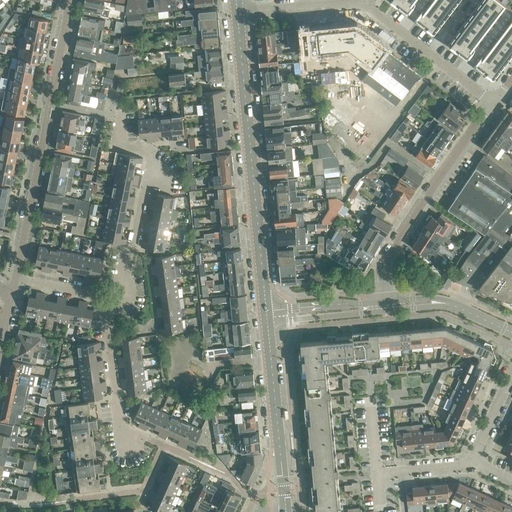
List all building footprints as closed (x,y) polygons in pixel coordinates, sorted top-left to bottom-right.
[(105,2),(96,0),(84,0),(83,10),(84,10),(83,14),(97,16),(98,13),(101,13),(101,15),(108,17),(109,10),(103,8),(105,2)] [(127,0),(125,15),(172,10),(171,2),(176,1),(175,0),(153,0),(155,7),(147,8),(146,0),(127,0)] [(389,0),(407,13),(415,19),(425,27),(434,33),(452,9),(458,0),(389,0)] [(481,0),(463,24),(448,44),(456,51),(465,57),(475,65),(481,70),(493,79),(511,54),(511,10),(504,5),(498,0),(481,0)] [(193,19),(218,17),(217,7),(182,11),(183,16),(190,15),(190,19),(193,19)] [(125,16),(124,22),(124,26),(139,26),(137,14),(125,16)] [(101,19),(82,15),(80,24),(102,29),(107,30),(108,26),(100,25),(101,19)] [(30,16),(28,27),(46,31),(48,20),(30,16)] [(193,19),(181,20),(181,25),(191,24),(192,29),(193,29),(219,26),(218,17),(193,19)] [(100,38),(102,29),(80,24),(78,33),(100,38)] [(122,33),(122,34),(139,33),(139,26),(124,26),(122,33)] [(177,40),(183,40),(220,36),(219,26),(193,29),(194,34),(190,34),(177,36),(177,40)] [(372,66),(385,48),(356,26),(302,32),(305,53),(349,48),(372,66)] [(44,42),(46,31),(28,27),(26,38),(44,42)] [(288,42),(295,41),(294,31),(287,31),(288,38),(288,42)] [(275,32),(256,34),(257,45),(276,43),(275,32)] [(220,36),(183,40),(183,45),(194,44),(195,48),(221,45),(220,36)] [(102,42),(77,37),(75,49),(74,55),(97,60),(116,63),(117,56),(118,54),(102,52),(101,48),(102,42)] [(26,38),(24,49),(41,52),(44,42),(26,38)] [(257,45),(258,55),(277,54),(276,48),(282,47),(281,43),(276,43),(257,45)] [(133,51),(133,49),(131,47),(125,48),(125,44),(120,45),(119,54),(132,54),(133,51)] [(205,55),(198,56),(198,60),(222,58),(221,47),(205,49),(205,55)] [(24,49),(22,59),(35,62),(39,63),(41,52),(24,49)] [(385,49),(362,80),(396,105),(405,94),(406,94),(409,91),(408,90),(419,74),(385,49)] [(277,54),(258,55),(260,66),(278,64),(277,54)] [(73,59),(71,70),(91,74),(92,70),(95,71),(97,60),(74,55),(73,59)] [(120,56),(117,56),(116,63),(115,68),(115,69),(130,68),(129,55),(126,55),(120,56)] [(35,62),(22,59),(18,58),(16,69),(33,72),(35,62)] [(223,69),(222,58),(198,60),(200,71),(223,69)] [(260,68),(261,84),(277,83),(288,82),(287,75),(278,76),(278,69),(275,69),(275,67),(260,68)] [(10,68),(8,78),(31,83),(33,72),(16,69),(10,68)] [(114,71),(107,69),(106,76),(113,78),(114,74),(114,71)] [(206,83),(224,81),(223,69),(200,71),(194,72),(195,77),(206,76),(206,83)] [(90,78),(91,74),(71,70),(69,81),(84,84),(89,85),(91,85),(92,78),(90,78)] [(170,85),(186,83),(185,73),(169,75),(170,85)] [(5,89),(11,90),(29,94),(31,83),(8,78),(5,89)] [(119,80),(116,90),(121,92),(124,81),(119,80)] [(89,85),(84,84),(69,81),(67,91),(85,95),(87,95),(89,85)] [(277,83),(261,84),(262,95),(272,94),(273,102),(300,99),(300,94),(294,94),(294,91),(288,91),(288,82),(277,83)] [(427,96),(432,89),(427,86),(422,92),(427,96)] [(108,89),(102,88),(101,93),(97,92),(96,97),(106,99),(108,89)] [(3,100),(9,101),(27,104),(29,94),(11,90),(5,89),(3,100)] [(225,90),(202,93),(203,104),(220,102),(220,96),(226,96),(225,90)] [(87,95),(85,95),(67,91),(64,102),(80,105),(81,101),(89,102),(90,96),(87,95)] [(361,109),(337,91),(323,109),(347,127),(345,130),(347,131),(346,133),(349,136),(358,125),(352,120),(361,109)] [(96,108),(104,110),(106,99),(98,98),(96,108)] [(25,115),(27,104),(9,101),(7,112),(25,115)] [(203,104),(204,115),(227,113),(227,108),(221,109),(220,102),(203,104)] [(264,114),(282,113),(288,112),(296,110),(295,107),(287,108),(287,102),(263,105),(264,114)] [(419,107),(414,103),(408,112),(413,115),(419,107)] [(438,119),(454,131),(462,120),(456,116),(460,111),(450,103),(438,119)] [(305,114),(304,108),(296,110),(288,112),(282,113),(264,114),(265,125),(269,125),(283,124),(283,119),(289,118),(289,117),(298,116),(305,114)] [(503,115),(500,118),(511,126),(511,112),(508,109),(507,110),(505,110),(503,113),(503,115)] [(81,114),(63,111),(61,121),(79,124),(81,114)] [(227,113),(204,115),(205,126),(222,124),(222,118),(228,117),(227,113)] [(184,133),(182,115),(170,117),(173,140),(177,139),(177,133),(184,133)] [(6,116),(4,127),(22,130),(24,119),(6,116)] [(406,116),(402,122),(407,125),(411,120),(406,116)] [(95,118),(93,127),(101,128),(103,128),(104,119),(95,117),(95,118)] [(170,117),(160,118),(161,135),(168,134),(168,140),(173,140),(170,117)] [(149,119),(151,142),(156,142),(155,136),(161,135),(160,118),(149,119)] [(427,121),(425,124),(427,126),(448,140),(453,133),(434,118),(431,123),(427,121)] [(496,125),(494,128),(507,138),(511,140),(511,126),(500,118),(500,120),(498,120),(496,123),(496,125)] [(147,142),(151,142),(149,119),(138,120),(139,137),(146,136),(147,142)] [(85,125),(79,124),(61,121),(59,131),(77,134),(78,129),(84,131),(85,125)] [(399,126),(404,130),(407,125),(402,122),(399,126)] [(205,126),(206,136),(229,134),(229,130),(223,130),(222,124),(205,126)] [(283,126),(265,128),(266,138),(291,136),(290,131),(284,132),(283,126)] [(20,141),(22,130),(4,127),(2,137),(20,141)] [(423,136),(442,149),(448,140),(428,127),(423,136)] [(489,134),(487,137),(501,146),(506,151),(509,147),(503,143),(507,138),(494,128),(493,129),(491,129),(489,132),(489,134)] [(396,130),(389,139),(396,143),(402,135),(396,130)] [(77,134),(59,131),(57,139),(83,145),(83,140),(76,138),(77,134)] [(326,143),(325,133),(312,134),(314,144),(317,144),(326,143)] [(224,139),(230,139),(229,134),(206,136),(207,148),(224,146),(224,139)] [(415,143),(436,157),(442,149),(423,136),(421,134),(415,143)] [(0,147),(17,151),(20,141),(2,137),(0,136),(0,147)] [(267,149),(284,147),(285,147),(285,142),(291,141),(291,136),(266,138),(267,149)] [(480,146),(494,156),(501,146),(487,137),(486,138),(484,138),(482,141),(483,143),(480,146)] [(81,150),(83,145),(57,139),(55,149),(73,153),(74,149),(81,150)] [(317,144),(319,158),(322,157),(335,156),(335,155),(326,143),(317,144)] [(411,154),(430,166),(436,157),(415,143),(411,149),(413,151),(411,154)] [(89,156),(95,157),(97,147),(91,146),(89,156)] [(284,147),(284,151),(268,152),(269,162),(293,160),(291,146),(285,147),(284,147)] [(0,158),(15,162),(17,151),(0,147),(0,158)] [(404,166),(408,160),(390,148),(386,154),(404,166)] [(217,164),(232,163),(231,151),(216,152),(201,153),(201,160),(217,159),(217,164)] [(72,157),(54,153),(52,163),(56,164),(70,167),(74,167),(77,168),(79,158),(72,157)] [(119,153),(117,164),(134,168),(136,162),(141,163),(142,158),(119,153)] [(511,174),(484,154),(475,168),(511,192),(511,174)] [(322,157),(323,168),(339,166),(338,161),(336,156),(335,156),(322,157)] [(314,174),(324,173),(323,168),(322,157),(319,158),(312,158),(314,174)] [(0,158),(0,169),(13,173),(15,162),(0,158)] [(87,170),(93,171),(95,161),(88,160),(87,170)] [(278,167),(269,167),(270,178),(287,177),(294,176),(293,160),(278,162),(278,167)] [(74,167),(70,167),(56,164),(52,163),(50,172),(54,173),(56,174),(68,176),(72,177),(74,167)] [(212,176),(219,175),(233,174),(232,163),(217,164),(218,170),(212,170),(212,176)] [(133,174),(134,168),(117,164),(115,175),(138,180),(139,175),(133,174)] [(324,177),(340,176),(339,166),(323,168),(324,173),(324,177)] [(416,187),(423,177),(408,167),(401,177),(416,187)] [(511,192),(475,168),(447,209),(484,234),(485,233),(511,198),(511,192)] [(0,181),(11,184),(13,173),(0,169),(0,181)] [(72,182),(67,181),(68,176),(50,172),(48,182),(71,187),(72,182)] [(209,187),(234,185),(233,174),(219,175),(212,176),(213,181),(209,181),(209,187)] [(115,175),(113,186),(130,189),(131,183),(137,184),(138,180),(115,175)] [(371,181),(363,176),(360,179),(363,181),(369,185),(371,181)] [(270,178),(272,192),(288,190),(295,190),(294,181),(297,180),(297,178),(287,179),(287,177),(270,178)] [(340,178),(325,180),(325,188),(341,187),(340,178)] [(83,189),(91,191),(93,181),(88,180),(85,179),(83,189)] [(357,189),(363,181),(360,179),(354,187),(357,189)] [(392,188),(408,199),(414,189),(399,179),(395,184),(387,179),(384,183),(392,188)] [(70,192),(71,187),(48,182),(47,192),(64,195),(65,191),(70,192)] [(0,194),(8,197),(11,187),(0,184),(0,194)] [(381,206),(396,216),(403,207),(387,197),(380,192),(369,185),(367,188),(384,201),(381,206)] [(113,186),(111,196),(134,201),(135,196),(129,195),(130,189),(113,186)] [(207,194),(207,199),(235,196),(235,187),(218,189),(218,193),(207,194)] [(342,195),(341,187),(325,188),(326,197),(342,195)] [(404,205),(408,199),(392,188),(387,197),(403,207),(404,205)] [(272,192),(273,204),(289,202),(301,201),(307,200),(306,195),(300,195),(295,195),(295,190),(288,190),(272,192)] [(75,204),(73,214),(86,217),(89,202),(89,201),(84,201),(46,193),(44,204),(60,207),(61,201),(75,204)] [(0,204),(6,206),(8,197),(0,194),(0,204)] [(156,201),(150,199),(149,204),(172,209),(175,197),(158,194),(156,201)] [(133,205),(134,201),(111,196),(109,207),(126,210),(127,204),(133,205)] [(235,196),(207,199),(199,199),(199,204),(219,202),(219,206),(236,204),(235,196)] [(331,224),(339,213),(344,205),(345,204),(337,198),(330,199),(331,208),(322,220),(322,223),(323,223),(323,224),(331,224)] [(511,198),(485,233),(511,253),(511,198)] [(289,202),(273,204),(274,215),(291,213),(290,207),(302,206),(301,201),(289,202)] [(155,209),(153,216),(170,219),(172,209),(149,204),(149,208),(155,209)] [(210,211),(210,216),(237,213),(236,204),(219,206),(220,210),(210,211)] [(344,217),(349,209),(344,205),(339,213),(344,217)] [(109,207),(107,217),(130,222),(130,217),(125,216),(126,210),(109,207)] [(365,224),(384,235),(391,225),(387,223),(382,220),(385,215),(374,207),(370,213),(372,214),(365,224)] [(73,214),(43,209),(41,220),(59,223),(60,218),(77,222),(76,226),(72,225),(71,232),(72,233),(83,235),(86,217),(73,214)] [(221,224),(238,223),(237,213),(210,216),(211,221),(221,220),(221,224)] [(302,219),(291,220),(291,213),(274,215),(275,227),(292,225),(302,224),(302,219)] [(429,222),(427,224),(443,235),(447,237),(454,225),(451,222),(440,215),(437,220),(430,215),(427,221),(429,222)] [(152,222),(146,221),(145,225),(168,230),(170,219),(153,216),(152,222)] [(129,226),(130,222),(107,217),(104,228),(122,231),(123,225),(129,226)] [(379,244),(384,235),(365,224),(362,222),(359,226),(364,229),(362,234),(364,235),(379,244)] [(327,229),(328,224),(307,225),(307,233),(310,233),(310,230),(327,229)] [(424,226),(422,230),(423,231),(422,231),(422,232),(440,244),(442,240),(444,241),(449,244),(452,240),(447,237),(443,235),(427,224),(425,227),(424,226)] [(166,240),(168,230),(145,225),(144,229),(150,231),(149,237),(166,240)] [(212,238),(239,235),(238,225),(220,226),(221,231),(214,232),(214,233),(202,234),(203,238),(212,238)] [(338,225),(336,228),(347,236),(355,242),(374,253),(379,244),(364,235),(363,237),(362,236),(359,240),(357,238),(338,225)] [(275,229),(277,246),(296,244),(303,244),(306,244),(304,227),(279,229),(275,229)] [(102,239),(107,240),(125,244),(126,239),(120,237),(122,231),(104,228),(102,239)] [(329,237),(336,242),(342,233),(335,228),(329,237)] [(460,244),(468,250),(471,249),(481,235),(472,228),(460,244)] [(417,239),(437,252),(439,249),(437,247),(440,244),(422,232),(421,232),(418,236),(419,236),(417,239)] [(511,253),(485,233),(484,234),(469,253),(453,277),(452,280),(511,301),(511,253)] [(240,245),(239,235),(212,238),(212,242),(215,242),(222,242),(222,247),(240,245)] [(164,251),(166,240),(149,237),(148,243),(142,242),(141,247),(159,250),(164,251)] [(415,241),(412,245),(413,246),(412,247),(425,255),(428,251),(441,260),(443,256),(437,252),(417,239),(416,242),(415,241)] [(94,247),(105,249),(107,242),(96,240),(94,247)] [(347,248),(354,253),(368,262),(374,253),(355,242),(352,240),(347,248)] [(303,244),(296,244),(277,246),(278,256),(294,255),(293,250),(304,249),(303,244)] [(41,270),(45,271),(50,248),(39,246),(35,263),(42,265),(41,270)] [(60,251),(56,250),(50,248),(45,271),(50,272),(51,266),(57,268),(60,251)] [(459,256),(462,258),(467,251),(462,248),(457,255),(459,256)] [(227,261),(242,259),(241,249),(217,251),(217,256),(222,255),(222,262),(223,261),(227,261)] [(71,253),(60,251),(57,268),(63,269),(62,275),(66,276),(71,253)] [(72,271),(78,272),(82,255),(71,253),(66,276),(71,276),(72,271)] [(363,270),(368,262),(354,253),(350,258),(346,255),(345,258),(338,254),(334,260),(352,270),(355,265),(363,270)] [(92,257),(82,255),(78,272),(84,273),(83,279),(88,280),(92,257)] [(151,264),(151,269),(174,266),(173,255),(163,256),(158,257),(156,257),(156,264),(151,264)] [(302,259),(294,260),(294,255),(278,256),(279,265),(303,263),(302,259)] [(462,258),(459,256),(454,264),(458,266),(462,258)] [(103,259),(92,257),(88,280),(92,281),(93,275),(100,276),(103,259)] [(243,270),(242,259),(227,261),(223,261),(224,272),(228,272),(243,270)] [(279,265),(280,274),(295,273),(295,268),(303,268),(303,263),(279,265)] [(152,273),(158,273),(159,279),(176,277),(174,266),(151,269),(152,273)] [(244,281),(243,270),(228,272),(224,272),(223,279),(224,283),(244,281)] [(437,283),(446,289),(448,287),(452,280),(453,277),(444,271),(437,283)] [(295,273),(280,274),(281,284),(304,283),(304,278),(296,278),(295,273)] [(320,273),(310,273),(310,283),(320,283),(320,273)] [(153,286),(154,290),(177,287),(176,277),(159,279),(159,285),(153,286)] [(452,280),(448,287),(460,292),(463,284),(452,280)] [(245,292),(244,281),(224,283),(219,284),(219,289),(230,288),(230,293),(245,292)] [(155,295),(161,294),(161,300),(179,298),(177,287),(154,290),(155,295)] [(25,314),(36,316),(41,293),(37,292),(35,298),(29,297),(25,314)] [(36,316),(47,318),(50,301),(44,300),(45,294),(41,293),(36,316)] [(231,306),(246,305),(245,295),(212,298),(213,303),(231,302),(231,306)] [(56,302),(50,301),(47,318),(57,320),(62,297),(58,296),(56,302)] [(66,298),(62,297),(57,320),(68,322),(71,305),(65,304),(66,298)] [(156,307),(157,312),(180,309),(179,298),(161,300),(162,306),(156,307)] [(79,301),(78,306),(71,305),(68,322),(79,324),(83,301),(79,301)] [(88,302),(83,301),(79,324),(90,327),(93,310),(86,308),(88,302)] [(218,322),(248,319),(246,305),(231,306),(231,310),(225,311),(226,317),(217,318),(218,322)] [(180,309),(157,312),(158,316),(163,315),(164,322),(182,319),(180,309)] [(183,331),(182,319),(164,322),(165,328),(159,329),(160,334),(183,331)] [(225,335),(249,332),(248,321),(225,324),(226,330),(223,331),(224,335),(225,335)] [(433,346),(442,345),(445,327),(431,328),(433,346)] [(457,333),(446,327),(445,327),(442,345),(450,349),(457,333)] [(422,347),(433,346),(431,328),(420,329),(422,347)] [(41,336),(42,334),(19,329),(15,346),(50,353),(51,349),(46,348),(48,338),(41,336)] [(411,348),(422,347),(420,329),(410,330),(411,348)] [(411,348),(410,330),(399,331),(401,349),(401,353),(411,352),(411,348)] [(390,350),(401,349),(399,331),(388,332),(390,350)] [(250,343),(249,332),(225,335),(226,345),(234,344),(234,345),(250,343)] [(390,350),(388,332),(377,333),(379,351),(390,350)] [(380,355),(379,351),(377,333),(326,338),(327,340),(300,343),(313,483),(316,511),(338,509),(335,481),(335,476),(338,475),(337,469),(334,469),(327,397),(331,397),(330,391),(327,391),(324,363),(324,360),(380,355)] [(467,337),(457,333),(450,349),(460,354),(467,337)] [(116,340),(117,345),(122,344),(123,350),(141,348),(139,337),(116,340)] [(477,342),(474,340),(467,337),(460,354),(470,358),(473,353),(472,353),(477,342)] [(483,345),(477,342),(472,353),(473,353),(477,355),(479,359),(476,363),(476,364),(487,369),(490,363),(493,364),(496,358),(491,344),(485,341),(483,345)] [(77,345),(78,356),(96,354),(95,348),(101,347),(100,342),(77,345)] [(50,353),(15,346),(13,358),(36,362),(37,357),(44,359),(44,358),(57,361),(58,354),(57,354),(50,353)] [(234,358),(251,357),(250,346),(234,347),(205,349),(206,361),(215,360),(214,354),(234,352),(234,358)] [(118,357),(119,362),(142,359),(141,348),(123,350),(124,356),(118,357)] [(78,356),(80,367),(103,364),(102,359),(96,360),(96,354),(78,356)] [(142,359),(119,362),(119,366),(125,365),(126,372),(143,369),(142,359)] [(13,360),(10,370),(30,374),(32,364),(13,360)] [(470,364),(466,371),(482,379),(487,369),(476,364),(476,363),(471,361),(470,364)] [(98,369),(104,368),(103,364),(80,367),(81,378),(98,375),(98,369)] [(121,379),(122,383),(145,380),(143,369),(126,372),(127,378),(121,379)] [(28,384),(30,374),(10,370),(8,380),(28,384)] [(229,388),(254,386),(253,370),(225,373),(226,381),(229,381),(229,388)] [(481,381),(482,379),(466,371),(464,377),(459,375),(457,379),(462,381),(478,388),(481,381)] [(99,382),(98,375),(81,378),(83,388),(106,385),(105,381),(99,382)] [(42,376),(40,386),(51,388),(52,382),(51,378),(49,378),(42,376)] [(8,380),(6,390),(21,392),(28,394),(30,384),(28,384),(8,380)] [(145,380),(122,383),(122,388),(128,387),(129,394),(146,391),(145,380)] [(473,398),(478,388),(462,381),(457,391),(473,398)] [(101,390),(106,390),(106,385),(83,388),(84,400),(101,397),(101,390)] [(41,394),(47,396),(49,388),(42,387),(41,394)] [(238,400),(256,398),(255,388),(231,391),(231,392),(229,392),(230,397),(238,396),(238,400)] [(61,389),(56,390),(54,390),(56,404),(62,403),(61,389)] [(469,408),(472,401),(473,398),(457,391),(453,389),(449,399),(453,401),(469,408)] [(6,390),(4,399),(19,402),(26,404),(28,394),(21,392),(6,390)] [(18,403),(19,402),(4,399),(2,409),(16,412),(17,408),(24,409),(25,404),(18,403)] [(65,405),(66,417),(90,413),(89,407),(95,406),(94,401),(65,405)] [(464,418),(469,408),(453,401),(448,410),(464,418)] [(142,428),(151,407),(141,402),(136,413),(134,418),(140,421),(138,426),(142,428)] [(161,411),(151,407),(142,428),(146,430),(148,425),(154,427),(161,411)] [(23,414),(16,412),(2,409),(0,419),(19,424),(21,418),(22,419),(23,414)] [(258,419),(257,410),(235,413),(236,422),(258,419)] [(460,428),(463,420),(464,418),(448,410),(443,421),(448,423),(448,422),(460,428)] [(161,437),(171,416),(161,411),(154,427),(160,430),(157,435),(161,437)] [(68,427),(97,424),(96,419),(91,420),(90,413),(66,417),(68,427)] [(37,427),(41,428),(43,418),(36,416),(35,423),(38,424),(37,427)] [(181,420),(171,416),(161,437),(165,439),(168,433),(174,436),(181,420)] [(243,430),(259,429),(258,419),(236,422),(237,432),(242,431),(243,430)] [(181,446),(191,425),(181,420),(174,436),(179,439),(177,444),(181,446)] [(0,432),(11,434),(17,436),(19,426),(0,421),(0,432)] [(448,423),(444,431),(453,443),(460,428),(448,422),(448,423)] [(414,447),(425,446),(423,428),(422,423),(412,424),(414,447)] [(97,428),(97,424),(68,427),(69,438),(93,435),(92,429),(97,428)] [(403,448),(411,448),(414,447),(412,424),(394,426),(396,444),(402,443),(403,448)] [(201,429),(191,425),(181,446),(185,448),(188,442),(194,445),(201,429)] [(425,446),(435,445),(434,432),(435,432),(434,427),(423,428),(425,446)] [(32,428),(30,438),(37,440),(40,430),(32,428)] [(238,442),(260,440),(259,431),(243,432),(244,436),(237,437),(238,442)] [(435,445),(453,443),(444,431),(435,432),(434,432),(435,445)] [(11,434),(0,432),(0,442),(9,445),(16,446),(17,441),(23,442),(24,437),(17,436),(11,434)] [(99,440),(94,441),(93,435),(69,438),(71,449),(100,445),(99,440)] [(29,444),(31,445),(30,449),(35,450),(37,440),(30,438),(29,444)] [(261,451),(260,440),(238,442),(234,442),(235,446),(238,446),(239,453),(246,452),(256,451),(261,451)] [(0,453),(7,455),(9,445),(0,442),(0,453)] [(71,449),(72,459),(96,456),(95,450),(100,449),(100,445),(71,449)] [(256,453),(256,451),(246,452),(247,463),(244,470),(244,471),(256,476),(261,465),(262,462),(261,453),(256,453)] [(0,453),(0,463),(4,465),(10,466),(11,461),(16,463),(18,457),(7,455),(0,453)] [(225,464),(231,459),(230,454),(218,455),(225,464)] [(171,462),(168,468),(184,475),(189,465),(167,455),(165,460),(171,462)] [(97,462),(96,456),(72,459),(73,470),(103,466),(102,462),(97,462)] [(26,460),(24,470),(31,472),(32,472),(34,462),(26,460)] [(0,463),(0,474),(2,475),(3,470),(12,472),(13,467),(10,466),(4,465),(0,463)] [(73,470),(75,481),(99,478),(98,471),(103,471),(103,466),(73,470)] [(158,475),(179,485),(184,475),(168,468),(165,474),(160,471),(158,475)] [(256,476),(244,471),(244,470),(242,469),(230,470),(235,476),(237,474),(240,474),(242,475),(240,478),(253,484),(256,476)] [(205,472),(198,487),(200,488),(202,484),(205,485),(206,485),(207,482),(210,475),(205,472)] [(162,482),(159,488),(175,495),(179,485),(158,475),(156,479),(162,482)] [(106,488),(105,483),(100,484),(99,478),(75,481),(76,492),(106,488)] [(202,484),(200,488),(205,490),(213,494),(216,495),(236,506),(241,496),(233,492),(235,488),(231,484),(224,481),(222,484),(221,486),(227,488),(224,493),(216,490),(216,489),(216,488),(216,487),(215,486),(207,482),(205,485),(202,484)] [(353,494),(358,494),(357,482),(351,483),(352,484),(344,485),(344,491),(352,490),(353,494)] [(459,483),(447,484),(448,496),(453,495),(452,498),(463,503),(470,487),(459,482),(459,483)] [(448,496),(447,484),(435,485),(437,502),(449,501),(448,496)] [(0,496),(9,498),(10,493),(5,492),(4,492),(0,491),(0,485),(0,496)] [(426,503),(437,502),(435,485),(424,486),(426,503)] [(414,504),(426,503),(424,486),(412,487),(412,493),(406,493),(407,505),(414,504)] [(463,503),(473,508),(480,492),(470,487),(463,503)] [(157,493),(151,491),(149,495),(170,505),(175,495),(159,488),(157,493)] [(19,489),(16,499),(26,499),(28,491),(19,489)] [(197,491),(193,498),(200,501),(203,496),(201,493),(197,491)] [(473,508),(482,511),(483,511),(491,497),(480,492),(473,508)] [(217,508),(225,511),(233,511),(236,506),(216,495),(213,494),(210,501),(219,505),(217,508)] [(159,511),(167,511),(170,505),(149,495),(147,499),(153,502),(150,508),(159,511)] [(496,511),(501,502),(491,497),(483,511),(496,511)] [(193,498),(187,511),(186,511),(198,511),(200,509),(204,511),(205,511),(209,506),(200,501),(193,498)] [(511,506),(501,502),(496,511),(511,511),(511,507),(511,506)]
